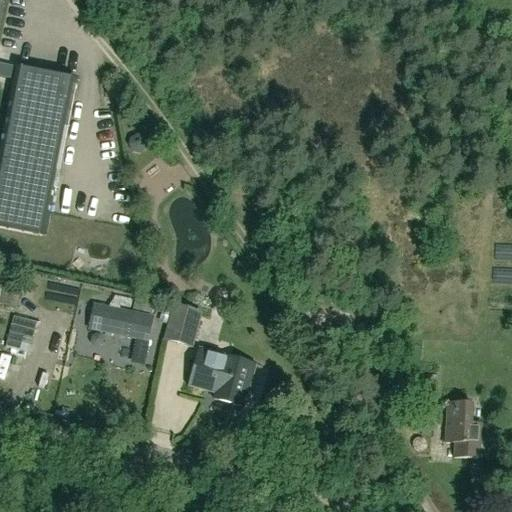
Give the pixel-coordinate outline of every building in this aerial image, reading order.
[(76,82),(14,69),(0,139),(0,227),(46,237),(76,82)] [(144,151),(146,144),(142,138),(136,136),(129,140),(128,146),(131,153),(138,154),(144,151)] [(154,304),(134,300),(132,312),(151,316),(154,304)] [(162,342),(192,350),(202,314),(172,306),(162,342)] [(94,307),(89,330),(146,342),(151,319),(94,307)] [(213,400),(241,408),(253,366),(198,350),(188,388),(214,395),(213,400)] [(433,389),(434,369),(417,367),(417,369),(402,368),(401,377),(413,378),(412,388),(414,389),(412,410),(433,412),(435,389),(433,389)] [(446,405),(444,444),(454,445),(453,459),(479,461),(480,426),(471,425),(472,406),(446,405)] [(132,428),(130,438),(140,440),(142,430),(132,428)]
